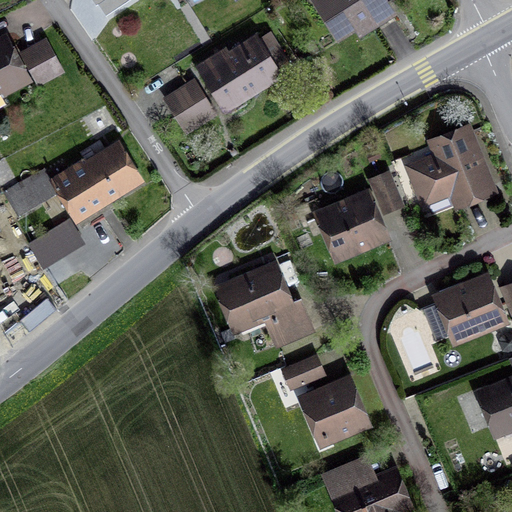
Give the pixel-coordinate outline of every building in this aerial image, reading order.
[(382,0),(308,0),(335,46),(391,15),(382,0)] [(0,102),(32,85),(16,56),(4,34),(0,36),(0,102)] [(266,36),(201,77),(222,110),(287,69),(266,36)] [(16,56),(32,85),(35,92),(63,77),(43,41),(16,56)] [(191,86),(166,101),(186,134),(211,119),(191,86)] [(430,158),(403,169),(420,212),(448,201),(453,214),(497,196),(469,128),(425,145),(430,158)] [(117,143),(48,182),(72,224),(141,185),(117,143)] [(389,174),(368,183),(383,217),(404,208),(389,174)] [(368,192),(313,212),(334,267),(389,246),(368,192)] [(47,237),(22,253),(49,294),(74,278),(47,237)] [(275,264),(213,288),(233,339),(273,323),(283,348),(315,336),(300,299),(290,303),(275,264)] [(488,275),(432,296),(452,348),(507,326),(488,275)] [(511,285),(499,290),(511,321),(511,285)] [(316,358),(279,372),(289,398),(296,395),(318,451),(371,431),(350,375),(326,384),(316,358)] [(511,377),(474,392),(494,442),(511,434),(511,377)] [(366,458),(321,477),(336,511),(394,511),(411,505),(395,468),(374,477),(366,458)]
